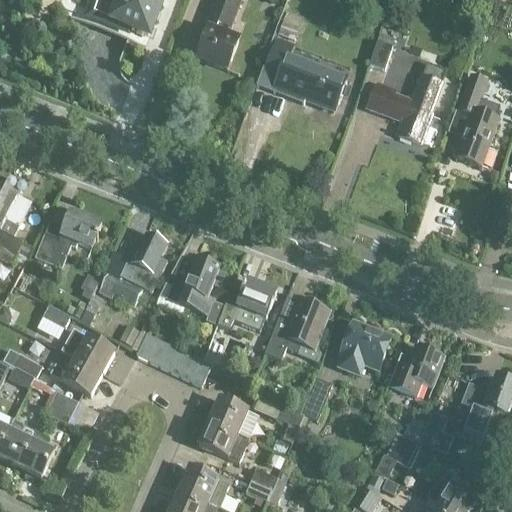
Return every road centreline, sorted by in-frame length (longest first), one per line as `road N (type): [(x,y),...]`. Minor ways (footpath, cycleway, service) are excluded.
road 1 (tertiary): [(511,313),(0,118)]
road 2 (residential): [(136,511),(184,408),(130,384),(66,511)]
